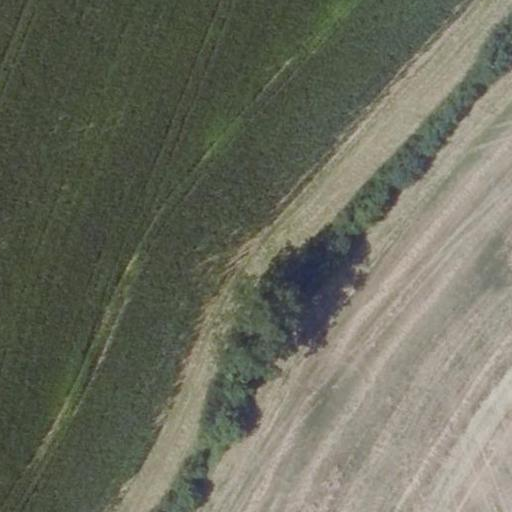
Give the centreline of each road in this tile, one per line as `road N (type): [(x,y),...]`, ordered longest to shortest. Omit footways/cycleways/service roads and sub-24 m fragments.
road 1 (track): [(126,511),(191,406),(242,289),(498,0)]
road 2 (track): [(511,89),(354,264),(205,511)]
